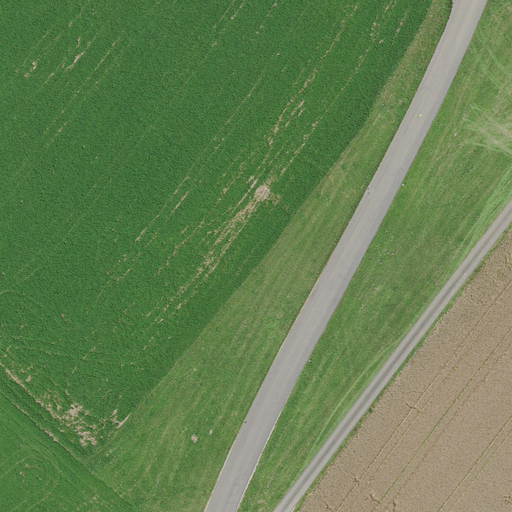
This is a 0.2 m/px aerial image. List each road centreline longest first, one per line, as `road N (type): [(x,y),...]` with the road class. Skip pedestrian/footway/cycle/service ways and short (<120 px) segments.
road 1 (secondary): [(225,511),(277,388),(444,80),(475,0)]
road 2 (unclassified): [(284,511),(511,218)]
